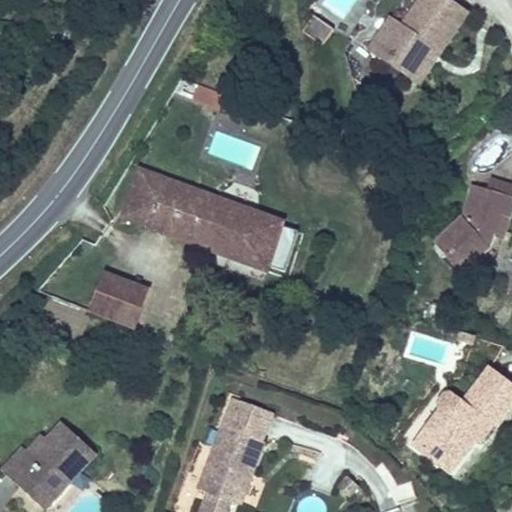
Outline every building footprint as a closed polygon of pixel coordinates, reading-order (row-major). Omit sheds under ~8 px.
[(437,53),(445,58),(470,24),(437,0),(428,0),(401,36),(381,64),(412,87),(437,53)] [(311,11),(299,27),(325,47),(337,31),(311,11)] [(370,56),(381,64),(401,36),(391,28),(370,56)] [(412,87),(419,93),(445,58),(437,53),(412,87)] [(198,86),(193,100),(224,112),(229,97),(198,86)] [(119,219),(268,273),(270,267),(285,227),(287,221),(138,167),(119,219)] [(463,275),(491,249),(500,219),(510,222),(511,216),(511,197),(472,187),(463,221),(437,247),(463,275)] [(300,232),(285,227),(270,267),(285,273),(300,232)] [(89,313),(136,331),(151,289),(104,271),(89,313)] [(499,428),(502,430),(511,418),(511,383),(495,369),(469,400),(455,392),(445,400),(444,411),(451,416),(442,426),(435,421),(423,436),(430,441),(422,450),(438,464),(447,455),(468,457),(475,450),(478,452),(499,428)] [(209,493),(235,503),(247,474),(256,478),(281,415),(235,397),(199,490),(209,493)] [(435,421),(442,426),(451,416),(444,411),(435,421)] [(5,471),(40,508),(78,473),(84,478),(99,464),(64,427),(48,443),(46,441),(29,457),(24,452),(5,471)] [(422,450),(430,441),(423,436),(416,444),(422,450)] [(438,464),(452,475),(468,457),(447,455),(438,464)] [(40,508),(43,511),(46,511),(84,478),(78,473),(40,508)] [(235,503),(245,507),(256,478),(247,474),(235,503)] [(231,511),(235,503),(209,493),(201,511),(231,511)]
